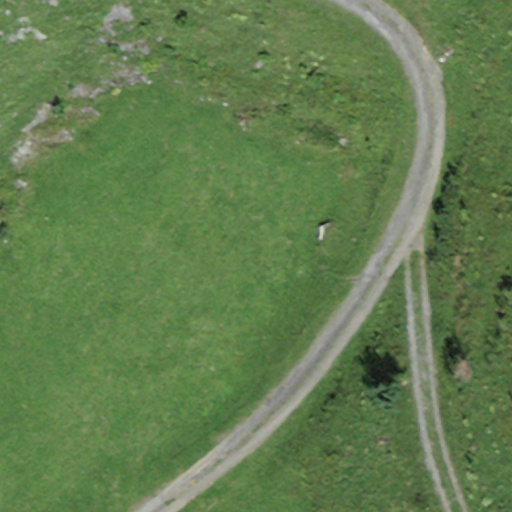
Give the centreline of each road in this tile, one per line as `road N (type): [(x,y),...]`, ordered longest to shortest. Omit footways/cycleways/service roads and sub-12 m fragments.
road 1 (track): [(338,0),(409,45),(432,118),(427,158),(379,283),(252,434),(159,511)]
road 2 (track): [(408,207),(432,429),(458,511)]
